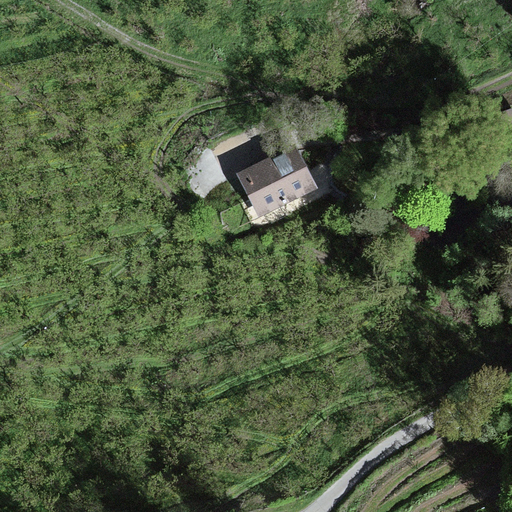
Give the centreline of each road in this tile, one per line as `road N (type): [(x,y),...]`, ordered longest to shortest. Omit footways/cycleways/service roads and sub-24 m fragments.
road 1 (track): [(71,0),(132,38),(392,125)]
road 2 (unclassified): [(511,399),(381,462),(325,511)]
